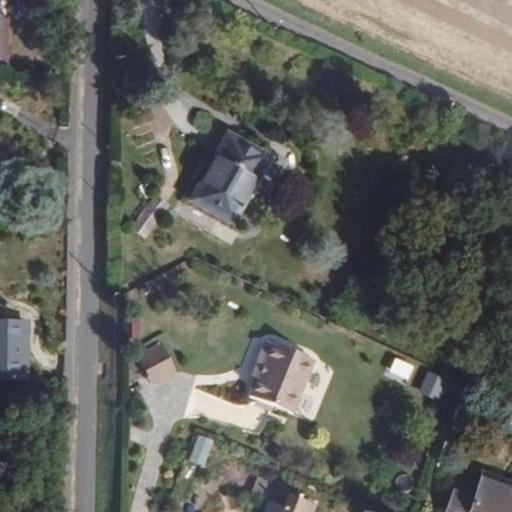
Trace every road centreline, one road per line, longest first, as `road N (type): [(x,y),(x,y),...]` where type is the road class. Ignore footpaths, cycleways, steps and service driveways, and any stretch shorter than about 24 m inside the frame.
road 1 (unclassified): [(93,0),(85,511)]
road 2 (unclassified): [(246,0),(511,127)]
